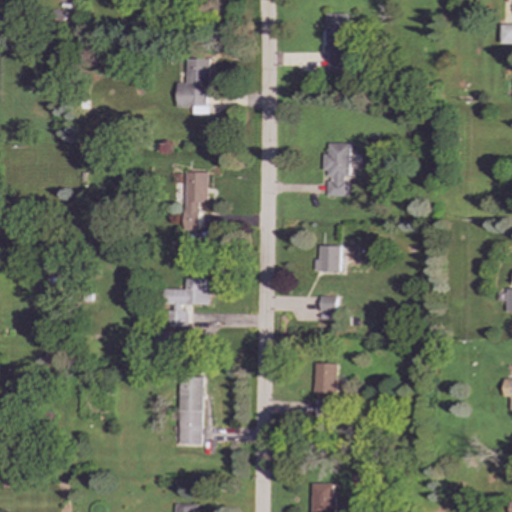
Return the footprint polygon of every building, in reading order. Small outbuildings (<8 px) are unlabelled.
[(345,72),(346,14),(324,14),(324,46),(327,46),(327,71),(345,72)] [(511,24),(499,25),(500,44),(511,44),(511,24)] [(206,59),(185,59),(184,83),(175,83),(175,107),(190,108),(190,114),(206,115),(206,59)] [(345,197),(345,179),(346,179),(347,144),(325,143),(325,153),(321,153),(320,171),(328,171),(327,182),(324,182),(324,196),(345,197)] [(182,230),(197,230),(198,203),(205,203),(205,172),(183,172),(182,230)] [(313,271),(338,272),(338,246),(318,246),(317,260),(313,260),(313,271)] [(185,327),(185,306),(205,306),(206,279),(183,279),(183,290),(163,289),(162,305),(167,305),(167,327),(185,327)] [(335,297),(318,297),(318,312),(334,312),(335,297)] [(336,364),(313,364),(313,393),(335,394),(336,364)] [(202,378),(178,378),(177,444),(201,444),(202,378)] [(511,379),(503,379),(502,397),(509,397),(509,410),(511,410),(511,379)] [(315,418),(331,418),(331,400),(314,400),(315,418)] [(334,511),(335,484),(311,484),(311,511),(334,511)]
